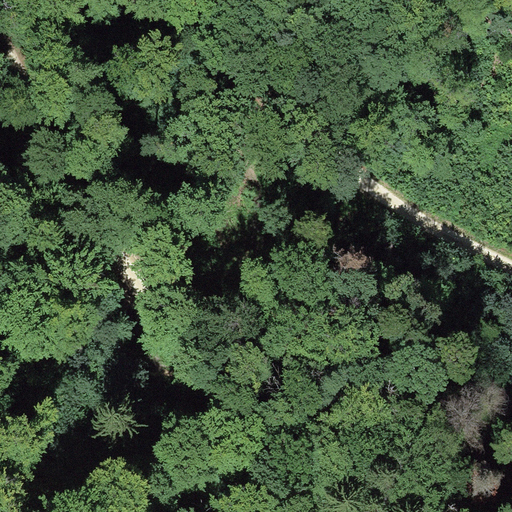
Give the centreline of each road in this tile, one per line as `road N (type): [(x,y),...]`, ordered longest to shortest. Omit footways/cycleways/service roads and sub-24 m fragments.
road 1 (track): [(300,511),(142,290),(40,126),(0,43)]
road 2 (track): [(229,0),(234,23),(291,112),(451,243),(511,273)]
